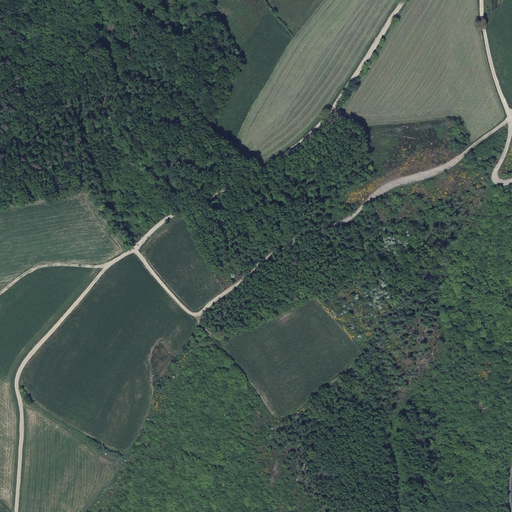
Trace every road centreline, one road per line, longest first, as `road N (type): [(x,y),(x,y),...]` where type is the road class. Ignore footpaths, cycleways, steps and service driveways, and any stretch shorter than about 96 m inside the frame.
road 1 (track): [(16,511),(16,377),(25,361),(107,265),(160,222),(296,145),(363,66),(402,0)]
road 2 (track): [(510,117),(448,166),(377,193),(346,221),(283,244),(199,313),(187,311),(134,249)]
